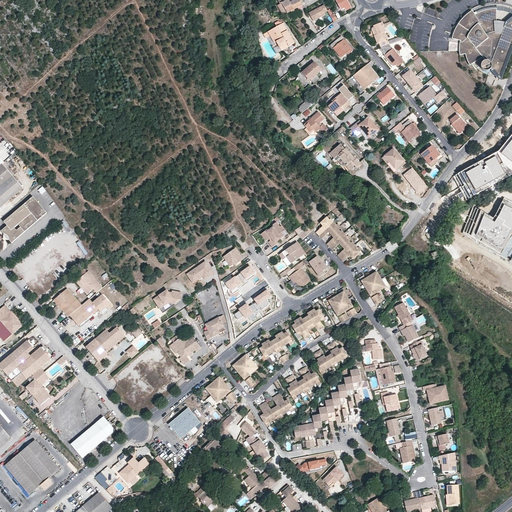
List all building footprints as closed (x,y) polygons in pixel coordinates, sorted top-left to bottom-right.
[(299,0),(280,0),(282,3),(283,5),(279,7),(283,13),(286,12),(287,13),(302,5),(299,0)] [(347,0),(335,0),(340,8),(344,6),(345,10),(351,7),(347,0)] [(308,12),(313,21),(320,16),(325,14),(323,12),(328,10),(324,4),(308,12)] [(511,47),(511,18),(505,24),(502,33),(499,32),(496,32),(496,23),(496,9),(494,9),(491,9),(485,10),(480,12),(475,15),(472,10),(467,14),(463,18),(460,21),(458,24),(456,27),(454,31),(453,34),(452,39),(460,41),(463,45),(459,48),(459,53),(459,55),(465,54),(466,58),(467,60),(469,66),(473,63),(475,66),(479,70),(483,73),(484,71),(486,72),(488,71),(490,70),(491,69),(497,76),(500,80),(511,47)] [(331,11),(329,12),(334,22),(338,20),(335,13),(333,14),(331,11)] [(388,41),(384,32),(386,32),(382,22),(373,26),(374,27),(377,34),(375,35),(374,36),(377,44),(379,44),(381,48),(390,45),(401,40),(400,37),(388,41)] [(295,43),(283,23),(279,26),(269,32),(271,35),(276,43),(277,42),(280,47),(278,48),(281,52),(295,43)] [(502,33),(505,24),(501,23),(496,23),(496,32),(499,32),(502,33)] [(345,41),(341,36),(331,45),(341,58),(347,53),(348,54),(353,51),(348,44),(345,41)] [(272,45),(278,54),(281,52),(278,48),(280,47),(277,42),(276,43),(272,45)] [(404,62),(390,45),(381,48),(379,49),(393,66),(396,64),(398,67),(404,62)] [(416,66),(423,61),(420,57),(415,61),(413,62),(416,66)] [(316,75),(321,70),(314,62),(309,66),(310,67),(303,73),(309,81),(310,80),(316,75)] [(379,78),(368,64),(360,70),(372,84),(379,78)] [(372,84),(360,70),(353,76),(364,90),(372,84)] [(423,86),(410,70),(402,76),(415,93),(423,86)] [(320,79),(316,75),(310,80),(314,84),(320,79)] [(441,83),(435,76),(431,80),(437,86),(441,83)] [(348,101),(353,96),(344,85),(338,90),(341,93),(335,99),(336,100),(333,103),(328,106),(334,113),(348,101)] [(437,95),(430,86),(418,96),(425,105),(434,98),(438,103),(446,97),(442,91),(437,95)] [(390,100),(395,96),(388,87),(380,93),(377,96),(384,105),(388,101),(390,100)] [(305,111),(313,105),(308,99),(301,106),(305,111)] [(344,109),(350,104),(348,101),(334,113),(337,117),(345,110),(344,109)] [(462,108),(457,102),(452,106),(457,112),(458,112),(462,108)] [(395,124),(408,114),(404,109),(389,122),(391,125),(387,128),(389,130),(395,125),(395,124)] [(322,126),(319,123),(325,118),(318,111),(304,125),(305,126),(311,133),(314,131),(316,132),(319,129),(323,133),(328,129),(323,124),(322,126)] [(468,127),(457,114),(450,120),(453,124),(460,133),(468,127)] [(378,130),(368,118),(362,123),(360,121),(357,124),(356,123),(350,128),(355,134),(359,131),(363,135),(365,133),(369,138),(373,134),(378,130)] [(421,134),(409,120),(403,125),(406,129),(401,132),(409,142),(413,138),(414,140),(421,134)] [(406,129),(403,125),(400,123),(392,129),(395,132),(399,129),(401,132),(406,129)] [(460,133),(453,124),(451,125),(459,134),(460,133)] [(311,133),(305,126),(303,128),(309,135),(311,133)] [(326,137),(331,133),(328,129),(323,133),(326,137)] [(511,133),(499,150),(453,176),(466,200),(511,175),(511,174),(511,133)] [(332,148),(325,141),(320,146),(327,154),(330,151),(330,150),(332,148)] [(0,147),(0,156),(2,160),(11,154),(4,144),(0,147)] [(354,158),(346,149),(345,149),(340,144),(332,152),(328,155),(336,164),(339,161),(347,172),(355,165),(355,167),(360,163),(355,157),(354,158)] [(440,155),(432,145),(421,154),(431,167),(435,163),(433,161),(440,155)] [(404,161),(394,148),(384,156),(395,168),(404,161)] [(435,163),(443,157),(441,154),(440,155),(433,161),(435,163)] [(395,168),(384,156),(382,158),(394,173),(406,163),(404,161),(395,168)] [(0,205),(22,187),(1,163),(0,163),(0,205)] [(426,186),(412,168),(403,175),(417,193),(426,186)] [(493,218),(473,206),(463,233),(479,244),(506,258),(511,247),(511,201),(504,197),(493,218)] [(4,227),(0,230),(0,233),(9,244),(44,214),(30,198),(1,223),(4,227)] [(319,236),(333,224),(330,220),(329,222),(326,219),(320,224),(323,228),(316,233),(319,236)] [(269,239),(270,238),(272,240),(270,241),(269,242),(273,248),(279,243),(278,242),(284,237),(279,229),(278,228),(280,227),(277,223),(274,225),(274,227),(268,231),(267,230),(261,234),(266,241),(269,239)] [(330,236),(337,230),(335,227),(333,224),(319,236),(322,239),(328,233),(330,236)] [(285,238),(289,236),(282,226),(280,227),(278,228),(279,229),(284,237),(285,238)] [(308,235),(303,230),(298,234),(303,240),(308,235)] [(329,247),(343,234),(341,231),(339,233),(337,230),(330,236),(333,239),(327,244),(329,247)] [(341,246),(347,241),(345,238),(346,237),(343,234),(329,247),(332,250),(339,244),(341,246)] [(340,258),(354,245),(351,242),(350,243),(347,241),(341,246),(344,249),(338,255),(340,258)] [(291,263),(296,260),(304,254),(297,243),(280,254),(283,259),(287,257),(291,263)] [(354,245),(340,258),(343,261),(350,255),(352,257),(359,252),(356,249),(357,248),(354,245)] [(230,267),(234,264),(236,263),(237,264),(243,260),(235,248),(223,257),(224,258),(230,267)] [(310,262),(314,269),(319,275),(323,272),(327,269),(318,256),(310,262)] [(206,261),(187,274),(192,281),(201,274),(204,277),(206,280),(215,274),(206,261)] [(303,272),(301,269),(305,266),(302,262),(294,268),(296,272),(289,277),(292,281),(294,279),(296,282),(298,285),(303,286),(310,282),(303,272)] [(250,266),(238,275),(245,284),(248,282),(247,281),(255,276),(253,274),(255,273),(250,266)] [(281,276),(291,269),(288,268),(280,274),(281,276)] [(95,293),(102,287),(88,270),(78,279),(89,291),(92,289),(95,293)] [(369,276),(374,284),(382,279),(377,271),(369,276)] [(204,277),(201,274),(192,281),(194,284),(204,277)] [(241,287),(245,284),(238,275),(226,284),(233,294),(239,290),(238,288),(241,286),(241,287)] [(374,284),(369,276),(361,281),(366,288),(374,284)] [(86,294),(89,291),(78,279),(75,281),(86,294)] [(374,284),(378,292),(386,287),(382,279),(374,284)] [(378,292),(374,284),(366,288),(370,296),(378,292)] [(196,292),(201,304),(219,297),(215,285),(196,292)] [(67,289),(53,300),(67,317),(69,316),(81,305),(67,289)] [(171,295),(167,290),(154,299),(160,309),(166,305),(165,304),(168,302),(169,303),(176,304),(177,299),(181,300),(182,293),(172,291),(172,295),(171,295)] [(253,304),(259,312),(261,311),(260,309),(261,308),(262,310),(268,305),(266,299),(271,295),(267,290),(257,297),(259,300),(256,302),(253,304)] [(336,296),(341,304),(349,299),(344,291),(336,296)] [(89,298),(81,305),(69,316),(77,326),(95,311),(98,309),(100,311),(110,304),(102,295),(93,302),(89,298)] [(377,295),(372,298),(376,305),(382,302),(377,295)] [(341,304),(336,296),(328,300),(333,308),(341,304)] [(341,304),(346,311),(354,306),(349,299),(341,304)] [(412,321),(410,317),(403,303),(395,307),(399,315),(400,317),(402,321),(404,325),(405,324),(412,321)] [(112,307),(110,304),(100,311),(98,309),(95,311),(100,317),(112,307)] [(259,312),(253,304),(249,307),(247,304),(243,307),(244,308),(240,311),(235,315),(238,320),(244,316),(249,316),(252,321),(257,317),(254,313),(255,312),(257,314),(259,312)] [(346,311),(341,304),(333,308),(338,316),(346,311)] [(0,320),(1,320),(11,311),(5,305),(0,309),(0,320)] [(347,312),(350,317),(357,313),(354,308),(347,312)] [(311,311),(321,328),(324,327),(321,322),(320,319),(323,317),(319,309),(315,311),(314,309),(311,311)] [(11,311),(1,320),(13,334),(23,326),(11,311)] [(305,317),(310,325),(313,323),(315,326),(317,331),(321,328),(311,311),(307,313),(308,315),(305,317)] [(348,318),(346,313),(339,317),(341,322),(348,318)] [(223,323),(219,317),(205,324),(208,331),(204,333),(207,340),(220,333),(219,330),(225,327),(223,323)] [(298,319),(308,336),(311,334),(309,330),(307,327),(310,325),(305,317),(303,319),(301,317),(298,319)] [(151,323),(154,328),(161,324),(158,319),(151,323)] [(308,336),(298,319),(294,321),(295,323),(292,325),(297,333),(300,331),(302,334),(305,338),(308,336)] [(1,320),(0,320),(0,336),(4,342),(13,334),(1,320)] [(418,338),(415,331),(412,326),(408,328),(405,324),(404,325),(399,327),(401,331),(403,330),(406,336),(410,343),(418,338)] [(119,340),(124,335),(117,326),(109,333),(106,329),(86,347),(99,361),(108,354),(106,352),(103,348),(112,340),(113,341),(117,338),(119,340)] [(136,337),(142,332),(137,326),(131,332),(136,337)] [(279,334),(285,344),(288,342),(287,341),(291,339),(286,332),(283,333),(282,331),(279,334)] [(273,340),(277,347),(280,345),(281,347),(285,344),(279,334),(275,336),(276,338),(273,340)] [(171,340),(173,343),(180,338),(178,335),(171,340)] [(157,339),(162,346),(165,344),(160,337),(157,339)] [(188,342),(189,342),(187,344),(185,342),(182,337),(180,338),(173,343),(180,351),(178,353),(181,357),(179,358),(184,365),(190,361),(187,357),(200,347),(194,338),(188,342)] [(113,341),(112,340),(103,348),(106,352),(119,340),(117,338),(113,341)] [(44,346),(31,356),(29,353),(37,347),(30,339),(1,363),(10,374),(12,372),(16,377),(22,372),(27,379),(31,375),(35,380),(31,383),(26,387),(41,405),(51,396),(41,385),(49,378),(41,368),(53,357),(44,346)] [(367,352),(373,351),(374,359),(383,358),(382,349),(381,349),(379,350),(379,348),(378,343),(376,343),(375,339),(365,341),(367,352)] [(265,342),(272,353),(275,351),(274,349),(277,347),(273,340),(270,342),(269,340),(265,342)] [(330,343),(341,359),(344,357),(343,355),(347,353),(342,346),(339,348),(334,341),(330,343)] [(414,345),(415,348),(411,350),(414,354),(415,358),(417,361),(427,356),(420,341),(414,345)] [(272,353),(265,342),(262,344),(263,346),(260,348),(264,355),(267,353),(268,355),(272,353)] [(178,353),(180,351),(173,343),(170,346),(176,354),(178,353)] [(328,355),(333,362),(336,360),(337,362),(341,359),(330,343),(327,346),(332,353),(328,355)] [(127,353),(132,358),(138,352),(133,347),(127,353)] [(317,351),(328,367),(331,365),(330,364),(333,362),(328,355),(326,356),(321,349),(317,351)] [(328,367),(317,351),(314,353),(319,360),(315,363),(319,370),(323,368),(324,369),(328,367)] [(240,360),(246,367),(253,361),(247,354),(240,360)] [(57,360),(59,364),(66,358),(63,355),(57,360)] [(246,367),(240,360),(232,366),(238,373),(246,367)] [(246,367),(251,374),(259,368),(253,361),(246,367)] [(153,364),(151,366),(163,379),(166,377),(153,364)] [(251,374),(246,367),(238,373),(244,380),(251,374)] [(303,369),(313,385),(316,383),(315,381),(319,379),(314,372),(311,374),(306,367),(303,369)] [(383,384),(394,382),(392,371),(391,367),(380,369),(383,384)] [(359,368),(350,370),(351,375),(353,387),(359,386),(358,381),(361,381),(359,368)] [(300,380),(305,387),(308,385),(310,387),(313,385),(303,369),(299,371),(304,378),(300,380)] [(289,377),(300,393),(303,391),(302,389),(305,387),(300,380),(298,382),(293,375),(289,377)] [(350,388),(353,387),(351,375),(343,377),(345,383),(347,394),(351,393),(350,388)] [(212,382),(218,390),(225,384),(220,376),(212,382)] [(250,377),(246,381),(251,387),(256,384),(250,377)] [(300,393),(289,377),(286,379),(291,386),(287,388),(290,394),(291,396),(295,393),(297,395),(300,393)] [(218,390),(212,382),(205,388),(211,395),(218,390)] [(343,395),(347,395),(347,394),(345,383),(337,384),(338,390),(340,401),(344,400),(343,395)] [(218,390),(224,397),(231,391),(225,384),(218,390)] [(447,400),(444,386),(436,388),(435,385),(422,388),(423,391),(426,391),(429,404),(431,403),(447,400)] [(224,397),(218,390),(211,395),(217,402),(224,397)] [(337,403),(341,402),(340,401),(338,390),(331,392),(332,398),(334,409),(338,408),(337,403)] [(25,391),(19,396),(22,399),(28,395),(25,391)] [(387,410),(397,408),(395,398),(396,398),(398,398),(397,394),(389,395),(389,391),(381,393),(383,401),(385,400),(386,405),(387,410)] [(231,393),(226,397),(231,403),(236,399),(231,393)] [(275,396),(286,412),(290,410),(288,408),(292,406),(287,399),(284,401),(279,393),(275,396)] [(273,407),(278,414),(281,412),(283,414),(286,412),(275,396),(272,398),(277,405),(273,407)] [(331,410),(334,410),(334,409),(332,398),(325,399),(326,405),(328,416),(332,415),(331,410)] [(278,414),(273,407),(270,409),(266,402),(263,404),(273,420),(276,418),(275,416),(278,414)] [(273,420),(263,404),(259,406),(264,413),(260,415),(265,423),(268,421),(269,422),(273,420)] [(325,418),(328,417),(328,416),(326,405),(318,407),(319,413),(322,424),(326,423),(325,418)] [(200,422),(189,408),(168,424),(181,439),(200,422)] [(437,408),(428,410),(431,425),(441,423),(437,408)] [(318,425),(322,425),(322,424),(319,413),(312,414),(313,418),(314,423),(315,431),(319,430),(318,425)] [(221,432),(224,436),(228,433),(225,430),(231,424),(230,424),(235,419),(231,415),(217,429),(221,432)] [(113,428),(103,417),(72,444),(83,457),(113,432),(113,428)] [(396,419),(386,421),(390,438),(395,437),(396,444),(401,443),(396,419)] [(254,441),(252,438),(257,431),(246,422),(241,428),(250,436),(246,439),(251,446),(252,446),(258,455),(260,453),(264,459),(270,455),(265,448),(266,447),(262,440),(261,441),(258,438),(254,441)] [(306,425),(310,448),(314,447),(312,435),(316,434),(315,431),(314,423),(306,425)] [(310,448),(306,425),(298,426),(299,430),(293,431),(295,438),(304,436),(307,449),(310,448)] [(0,445),(10,437),(0,426),(0,445)] [(224,436),(221,432),(203,450),(209,456),(221,445),(223,446),(229,441),(224,436)] [(405,440),(417,439),(416,432),(405,432),(405,440)] [(451,443),(448,433),(435,436),(436,440),(438,440),(439,445),(440,450),(445,449),(444,444),(451,443)] [(413,446),(412,441),(401,443),(396,444),(395,445),(396,450),(401,449),(401,451),(400,452),(401,459),(405,461),(408,460),(408,462),(415,461),(413,452),(412,452),(411,450),(412,450),(412,446),(413,446)] [(59,469),(55,465),(36,443),(29,449),(6,468),(20,484),(29,495),(39,486),(44,492),(53,484),(48,478),(59,469)] [(439,460),(442,460),(442,471),(451,471),(451,467),(456,467),(455,453),(439,456),(439,460)] [(168,468),(158,456),(156,458),(166,470),(168,468)] [(138,463),(133,457),(127,462),(127,465),(119,473),(127,483),(149,464),(143,458),(138,463)] [(299,464),(295,467),(302,474),(305,471),(306,472),(309,470),(320,468),(319,466),(326,465),(325,459),(305,463),(305,465),(302,467),(301,466),(299,464)] [(200,468),(194,462),(185,471),(190,477),(200,468)] [(263,484),(249,468),(248,469),(243,464),(237,469),(242,474),(245,472),(249,476),(245,480),(253,489),(247,494),(252,499),(265,487),(263,484)] [(343,474),(336,466),(323,479),(328,485),(335,477),(337,480),(343,474)] [(216,471),(211,476),(219,485),(225,480),(216,471)] [(264,483),(270,477),(265,472),(259,477),(264,483)] [(131,486),(141,478),(138,474),(128,482),(131,486)] [(270,477),(275,483),(279,480),(273,474),(270,477)] [(275,483),(270,477),(264,483),(267,485),(269,489),(275,483)] [(335,477),(328,485),(330,487),(337,480),(335,477)] [(213,492),(205,484),(196,492),(195,491),(192,494),(192,495),(190,496),(192,498),(193,499),(194,499),(197,496),(200,500),(200,501),(203,504),(210,498),(214,494),(213,492)] [(296,511),(301,508),(289,493),(292,490),(287,485),(280,491),(285,497),(282,500),(286,505),(290,510),(292,511),(296,511)] [(448,485),(449,495),(450,495),(451,505),(461,505),(460,485),(448,485)] [(108,511),(114,507),(100,493),(77,511),(108,511)] [(435,508),(433,496),(420,499),(419,499),(421,510),(422,511),(435,508)] [(370,503),(374,511),(392,511),(391,509),(389,510),(381,497),(370,503)] [(212,501),(210,498),(203,504),(205,507),(212,501)] [(404,502),(406,511),(412,511),(421,510),(419,499),(404,502)]
